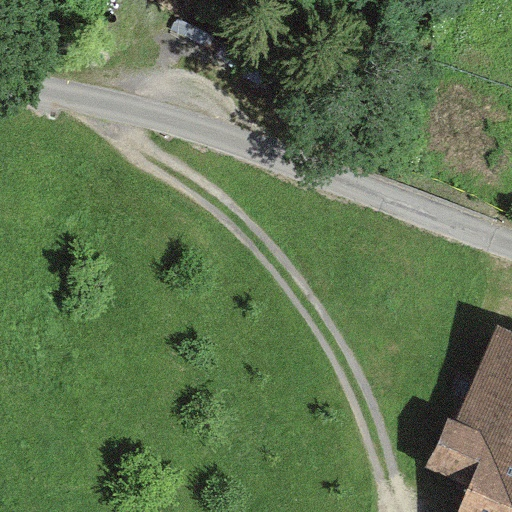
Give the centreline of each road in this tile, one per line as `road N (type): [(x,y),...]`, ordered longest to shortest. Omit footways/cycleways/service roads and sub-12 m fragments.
road 1 (unclassified): [(0,90),(88,101),(249,147),(511,246)]
road 2 (track): [(88,101),(168,176),(262,241),(288,275),(353,375),(394,511)]
